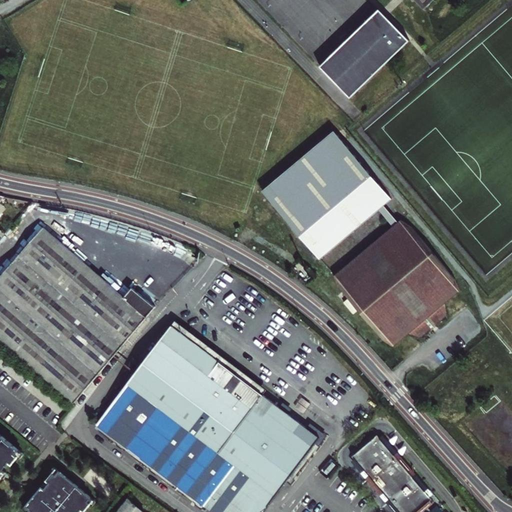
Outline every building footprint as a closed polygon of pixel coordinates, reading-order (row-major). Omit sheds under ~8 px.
[(407,37),(377,5),(374,8),(317,61),(347,92),(407,37)] [(393,227),(398,223),(384,206),(392,200),(334,131),(262,192),(320,260),(379,210),(393,227)] [(383,340),(393,347),(408,334),(421,338),(446,316),(444,303),(460,290),(456,279),(411,226),(401,221),(398,223),(393,227),(334,277),(339,287),(383,340)] [(43,227),(0,276),(0,339),(73,403),(163,298),(140,278),(124,297),(87,265),(43,227)] [(175,322),(172,326),(263,395),(266,391),(179,324),(175,322)] [(263,395),(172,326),(97,425),(188,495),(211,511),(248,511),(258,499),(268,506),(320,438),(302,425),(306,420),(297,414),(294,418),(263,395)] [(378,435),(352,456),(365,471),(363,473),(366,477),(368,475),(384,494),(382,496),(387,501),(388,499),(399,511),(417,511),(432,500),(378,435)] [(16,453),(0,439),(0,472),(7,464),(9,466),(15,459),(13,456),(16,453)] [(21,457),(16,453),(13,456),(15,459),(18,462),(21,457)] [(81,511),(84,508),(85,508),(82,506),(85,502),(53,477),(51,480),(48,478),(42,485),(42,484),(36,492),(34,495),(21,511),(22,511),(81,511)] [(143,511),(128,499),(117,511),(143,511)] [(258,499),(248,511),(263,511),(268,506),(258,499)] [(90,506),(85,502),(82,506),(85,508),(84,508),(87,510),(90,506)]
